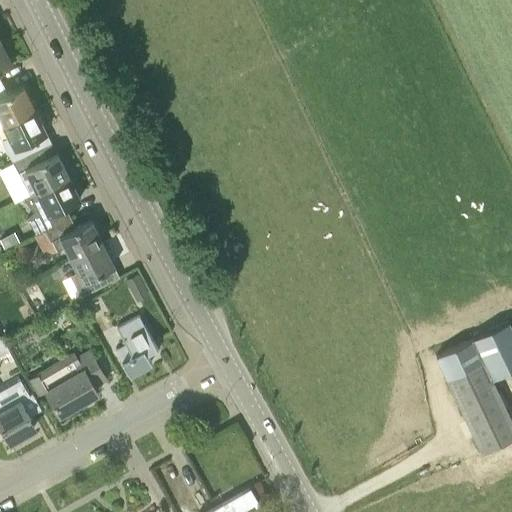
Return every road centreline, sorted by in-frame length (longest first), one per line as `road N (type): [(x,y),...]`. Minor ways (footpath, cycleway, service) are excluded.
road 1 (tertiary): [(227,364),(37,0)]
road 2 (residential): [(227,364),(0,490)]
road 3 (tertiary): [(309,511),(227,364)]
